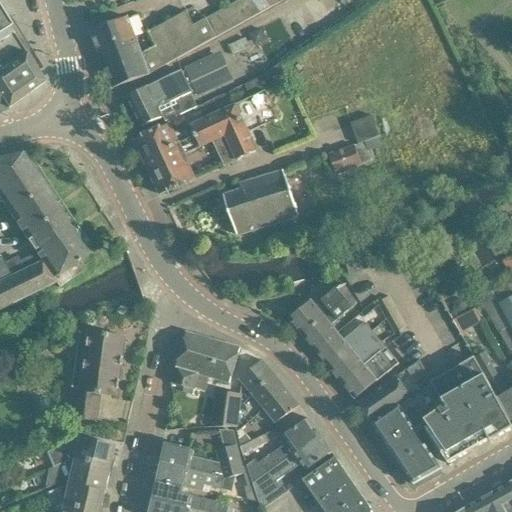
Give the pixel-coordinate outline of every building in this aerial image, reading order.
[(149,75),(270,8),(278,3),(276,0),(238,0),(194,25),(186,11),(148,33),(155,47),(141,54),(138,47),(102,60),(113,89),(149,75)] [(0,32),(10,26),(11,25),(0,7),(0,32)] [(102,60),(138,47),(137,43),(141,42),(139,36),(135,38),(127,18),(91,31),(102,60)] [(0,68),(25,53),(27,52),(10,26),(0,32),(0,68)] [(247,39),(231,46),(234,55),(251,47),(247,39)] [(44,83),(30,61),(25,53),(0,68),(0,97),(7,109),(44,83)] [(187,67),(199,97),(234,83),(222,53),(187,67)] [(259,79),(246,85),(252,99),(266,93),(290,81),(282,64),(259,79)] [(141,128),(159,119),(163,118),(159,109),(191,94),(181,72),(160,81),(127,97),(141,128)] [(205,133),(145,160),(147,164),(161,196),(195,180),(185,160),(188,159),(186,155),(214,142),(225,166),(243,158),(257,151),(249,134),(279,120),(272,106),(266,93),(252,99),(236,106),(235,106),(200,122),(205,133)] [(154,132),(136,140),(145,160),(205,133),(200,122),(173,134),(169,125),(154,132)] [(361,166),(353,145),(329,154),(337,175),(361,166)] [(0,200),(18,227),(57,200),(26,153),(0,158),(0,200)] [(237,236),(298,214),(283,170),(252,181),(254,186),(224,197),(237,236)] [(389,215),(405,208),(398,193),(382,200),(389,215)] [(0,310),(55,283),(58,288),(85,270),(79,261),(92,252),(57,200),(18,227),(36,254),(19,262),(17,258),(4,264),(1,257),(0,257),(0,310)] [(511,275),(489,287),(511,328),(511,275)] [(511,328),(489,287),(477,293),(511,356),(511,328)] [(331,313),(351,297),(344,288),(339,292),(336,289),(316,306),(311,301),(289,320),(302,336),(325,317),(331,313)] [(357,304),(356,303),(351,297),(331,313),(338,320),(357,304)] [(454,322),(461,335),(480,326),(472,313),(454,322)] [(315,352),(338,333),(325,317),(302,336),(315,352)] [(329,368),(376,330),(368,321),(344,340),(338,333),(315,352),(329,368)] [(342,384),(388,346),(376,330),(329,368),(342,384)] [(125,337),(89,332),(80,391),(75,390),(71,418),(97,421),(100,395),(117,397),(125,337)] [(229,384),(240,349),(187,333),(171,384),(184,387),(183,392),(193,395),(198,374),(229,384)] [(355,400),(377,381),(401,362),(388,346),(342,384),(355,400)] [(511,389),(506,393),(493,369),(484,353),(475,358),(511,424),(511,389)] [(511,429),(511,424),(475,358),(450,371),(432,382),(433,384),(428,388),(438,403),(421,415),(431,429),(427,432),(448,464),(490,441),(490,442),(511,429)] [(265,410),(287,391),(262,361),(240,380),(265,410)] [(400,407),(414,397),(399,376),(374,392),(358,404),(373,425),(400,407)] [(433,384),(432,382),(431,382),(428,377),(423,381),(428,388),(433,384)] [(212,428),(236,428),(242,394),(217,391),(212,428)] [(277,425),(300,407),(287,391),(265,410),(277,425)] [(406,415),(420,405),(414,397),(400,407),(373,425),(413,485),(442,469),(406,415)] [(268,474),(321,437),(309,419),(283,437),(288,444),(259,464),(256,459),(247,466),(250,476),(253,485),(268,474)] [(40,425),(38,439),(54,441),(56,428),(40,425)] [(239,441),(240,447),(243,456),(267,444),(264,436),(252,442),(246,435),(239,441)] [(276,482),(289,473),(301,464),(306,471),(332,453),(321,437),(268,474),(253,485),(259,502),(261,510),(287,492),(283,486),(280,488),(276,482)] [(116,446),(97,442),(82,438),(64,445),(49,451),(55,467),(77,458),(111,466),(116,446)] [(232,480),(233,478),(244,475),(246,474),(244,467),(237,446),(237,445),(226,448),(217,451),(221,464),(193,457),(194,450),(163,443),(159,461),(202,472),(224,479),(232,480)] [(105,492),(111,466),(77,458),(55,467),(48,470),(49,472),(46,486),(47,489),(70,479),(69,483),(105,492)] [(303,481),(324,511),(372,511),(371,508),(336,458),(303,481)] [(229,491),(232,480),(224,479),(202,472),(159,461),(154,480),(186,488),(203,492),(205,485),(229,491)] [(247,466),(244,467),(246,474),(244,475),(247,485),(245,485),(248,500),(259,502),(253,485),(250,476),(247,466)] [(184,494),(186,488),(154,480),(150,499),(207,511),(214,511),(217,502),(184,494)] [(66,504),(99,511),(100,511),(105,492),(69,483),(68,485),(47,494),(54,509),(66,504)] [(511,511),(511,491),(508,485),(468,507),(471,511),(511,511)] [(207,511),(150,499),(146,511),(207,511)]
